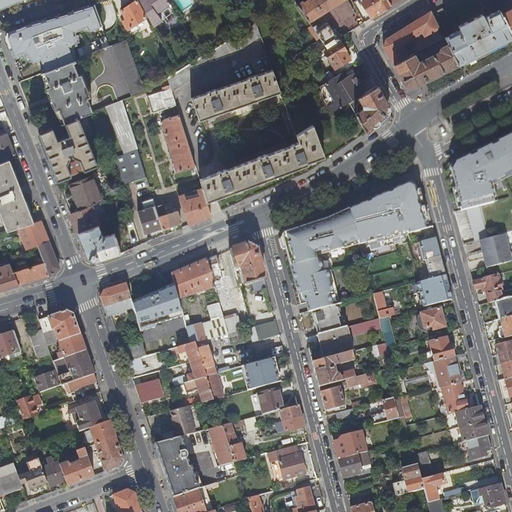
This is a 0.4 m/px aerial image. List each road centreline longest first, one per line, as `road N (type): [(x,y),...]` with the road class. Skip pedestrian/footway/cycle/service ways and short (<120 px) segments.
road 1 (residential): [(511,467),(428,157)]
road 2 (residential): [(262,224),(337,511)]
road 3 (tertiary): [(79,284),(0,81)]
road 4 (residential): [(143,468),(79,284)]
road 5 (secondary): [(79,284),(259,214)]
road 6 (residential): [(262,224),(279,225),(428,157)]
road 7 (secondary): [(259,214),(410,124)]
road 8 (residential): [(410,124),(367,39),(418,0)]
road 9 (residential): [(143,468),(31,511)]
